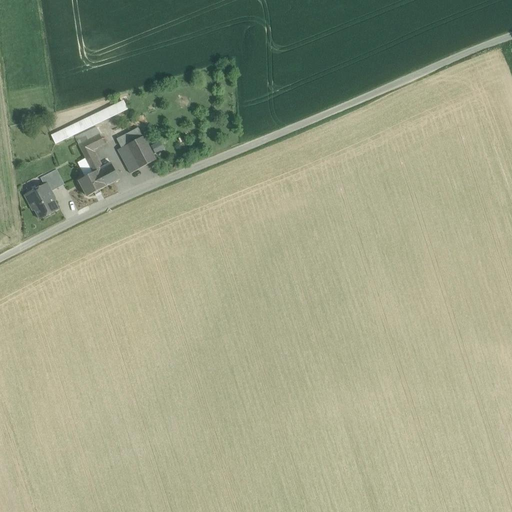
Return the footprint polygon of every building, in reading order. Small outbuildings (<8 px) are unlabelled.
[(123,102),(111,107),(115,115),(126,110),(123,102)] [(111,107),(51,136),(55,144),(115,115),(111,107)] [(138,128),(118,139),(122,148),(126,146),(143,137),(138,128)] [(99,134),(79,145),(86,158),(93,173),(96,171),(103,168),(94,150),(105,144),(99,134)] [(143,137),(126,146),(129,151),(135,163),(138,170),(139,169),(156,160),(144,136),(143,137)] [(154,152),(164,149),(161,141),(152,143),(154,152)] [(122,148),(118,150),(121,156),(129,151),(126,146),(122,148)] [(129,151),(121,156),(127,167),(135,163),(129,151)] [(93,173),(86,158),(77,162),(85,177),(93,173)] [(135,163),(127,167),(131,174),(138,170),(135,163)] [(103,168),(96,171),(105,188),(119,180),(111,164),(103,168)] [(56,170),(40,178),(44,186),(48,184),(52,192),(64,185),(56,170)] [(85,177),(79,181),(88,197),(94,193),(95,196),(101,193),(99,191),(105,188),(96,171),(93,173),(85,177)] [(44,186),(29,194),(32,201),(29,203),(33,210),(35,209),(40,219),(58,210),(49,193),(52,192),(48,184),(44,186)]
